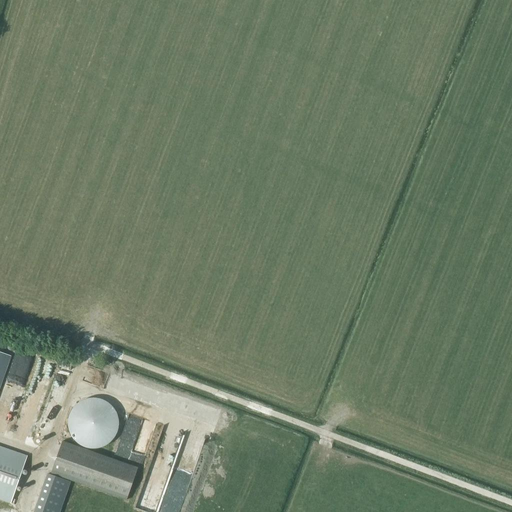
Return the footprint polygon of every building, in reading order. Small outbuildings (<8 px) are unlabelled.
[(0,382),(9,356),(0,352),(0,382)] [(46,393),(51,370),(34,366),(30,390),(46,393)] [(115,434),(116,432),(116,430),(117,429),(117,427),(117,425),(117,424),(117,422),(117,421),(117,420),(117,418),(116,416),(116,415),(115,414),(115,413),(115,412),(114,411),(113,409),(112,408),(111,406),(110,406),(109,404),(107,403),(105,401),(102,400),(100,399),(97,398),(95,398),(92,398),(89,398),(87,398),(84,399),(82,400),(79,401),(78,402),(76,403),(74,405),(73,406),(72,407),(71,408),(71,409),(70,411),(69,412),(68,414),(68,415),(68,416),(67,417),(67,419),(67,420),(67,422),(67,423),(67,424),(67,426),(67,428),(67,430),(68,430),(68,432),(69,434),(69,435),(70,435),(70,437),(71,438),(73,440),(75,442),(76,443),(79,445),(80,446),(83,447),(85,448),(87,448),(89,449),(91,449),(93,449),(96,448),(97,448),(100,447),(102,447),(104,446),(106,444),(108,443),(110,441),(111,440),(113,437),(114,436),(115,434)] [(126,501),(136,468),(61,441),(50,473),(126,501)] [(0,446),(0,499),(10,503),(27,456),(0,446)] [(34,511),(59,511),(70,482),(47,474),(33,511),(34,511)]
